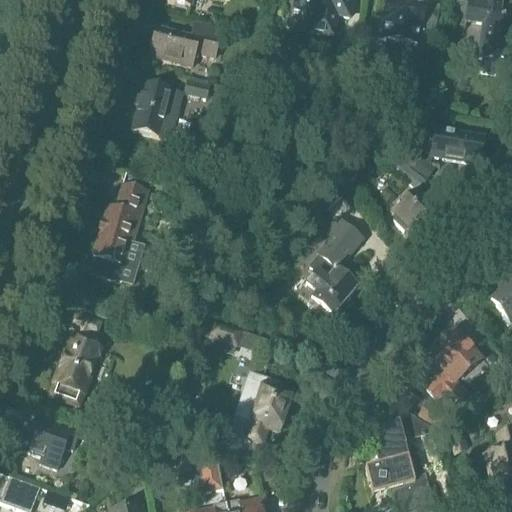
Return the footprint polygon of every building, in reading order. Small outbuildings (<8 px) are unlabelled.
[(161,0),(160,6),(188,13),(191,0),(161,0)] [(295,0),(293,13),(302,15),(298,40),(333,46),(337,20),(349,22),(351,0),(295,0)] [(386,1),(382,25),(372,24),(369,42),(418,50),(420,39),(432,41),(437,12),(424,10),(425,7),(386,1)] [(486,6),(468,4),(465,25),(482,28),(476,62),(510,68),(511,55),(511,24),(497,23),(500,7),(486,5),(486,6)] [(215,64),(222,33),(193,26),(189,41),(154,32),(146,62),(192,73),(195,60),(215,64)] [(350,80),(336,78),(333,100),(346,102),(350,80)] [(209,90),(185,84),(182,98),(205,104),(209,90)] [(132,136),(157,143),(170,146),(182,99),(141,88),(136,110),(138,110),(132,136)] [(482,144),(456,139),(457,137),(441,134),(440,136),(433,135),(433,137),(428,138),(427,148),(431,150),(429,161),(443,163),(440,182),(463,187),(467,167),(477,169),(482,144)] [(408,170),(427,184),(434,173),(416,159),(408,170)] [(383,169),(400,182),(415,195),(423,185),(390,160),(383,169)] [(324,215),(341,199),(323,178),(305,195),(324,215)] [(114,213),(107,211),(87,279),(131,292),(143,252),(131,248),(146,197),(121,190),(114,213)] [(440,216),(417,194),(392,218),(415,241),(440,216)] [(320,313),(331,322),(356,291),(352,288),(358,280),(342,267),(350,257),(347,254),(357,239),(336,222),(324,236),(330,241),(315,258),(317,260),(309,270),(315,275),(303,289),(305,290),(297,301),(317,317),(320,313)] [(506,330),(510,329),(511,331),(511,288),(511,287),(489,305),(501,319),(501,323),(506,330)] [(51,402),(78,412),(99,355),(92,352),(96,341),(94,341),(99,328),(75,319),(70,332),(77,334),(73,345),(70,344),(54,388),(55,388),(54,389),(55,389),(51,402)] [(233,351),(238,336),(213,328),(205,349),(220,354),(221,347),(233,351)] [(453,387),(479,365),(452,335),(427,358),(446,380),(442,385),(438,381),(424,394),(433,404),(438,400),(448,413),(463,399),(453,387)] [(233,422),(249,427),(244,443),(260,449),(265,433),(277,436),(288,399),(266,391),(268,385),(247,379),(233,422)] [(424,408),(418,421),(439,433),(446,421),(424,408)] [(383,468),(363,473),(371,500),(391,494),(395,511),(432,511),(433,511),(426,483),(414,486),(398,426),(374,433),(383,468)] [(454,426),(443,430),(453,457),(465,453),(454,426)] [(55,428),(51,440),(25,430),(14,459),(18,461),(20,455),(41,463),(39,468),(56,475),(64,453),(72,456),(79,437),(55,428)] [(501,493),(506,496),(511,494),(511,434),(497,439),(501,455),(485,460),(494,495),(501,493)] [(196,468),(199,484),(201,499),(220,496),(215,468),(196,468)] [(0,507),(12,511),(31,511),(39,493),(9,481),(0,503),(0,507)] [(224,508),(225,511),(265,511),(263,502),(238,507),(237,505),(224,508)]
